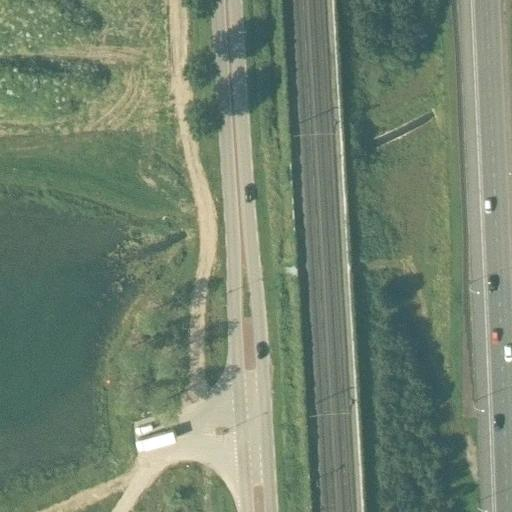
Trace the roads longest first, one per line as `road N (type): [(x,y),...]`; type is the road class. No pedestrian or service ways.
road 1 (secondary): [(271,511),(252,141),(233,0)]
road 2 (secondary): [(214,0),(232,142),(249,511)]
road 3 (primary): [(485,0),(507,511)]
road 4 (unknown): [(267,424),(180,440),(121,511)]
